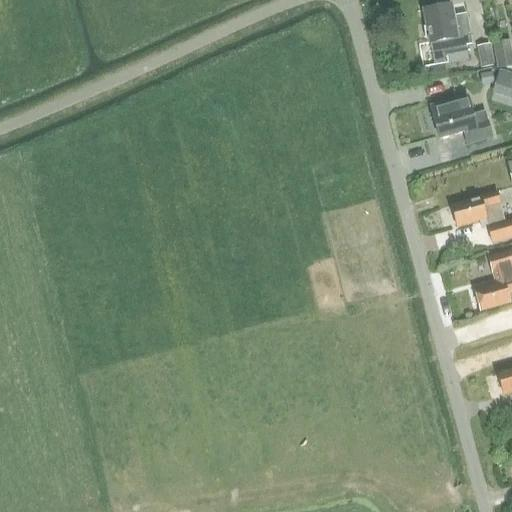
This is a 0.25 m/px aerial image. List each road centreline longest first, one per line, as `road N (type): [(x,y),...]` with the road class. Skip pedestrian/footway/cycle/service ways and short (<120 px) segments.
road 1 (unclassified): [(481,511),(344,0)]
road 2 (unclassified): [(0,131),(307,0)]
